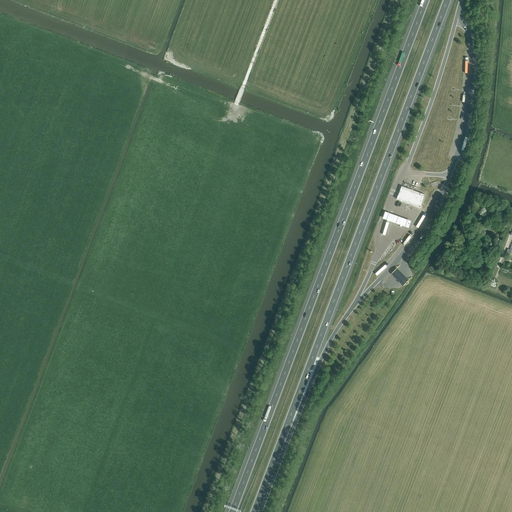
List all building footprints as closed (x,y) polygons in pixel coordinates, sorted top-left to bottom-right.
[(425,195),(402,186),(397,199),(420,207),(425,195)] [(433,223),(439,210),(436,208),(430,221),(433,223)] [(385,212),(382,220),(408,229),(411,222),(385,212)] [(399,251),(410,239),(407,237),(397,249),(399,251)] [(392,255),(385,263),(387,265),(394,258),(392,255)] [(403,275),(397,269),(392,275),(398,280),(403,286),(409,280),(403,275)]
